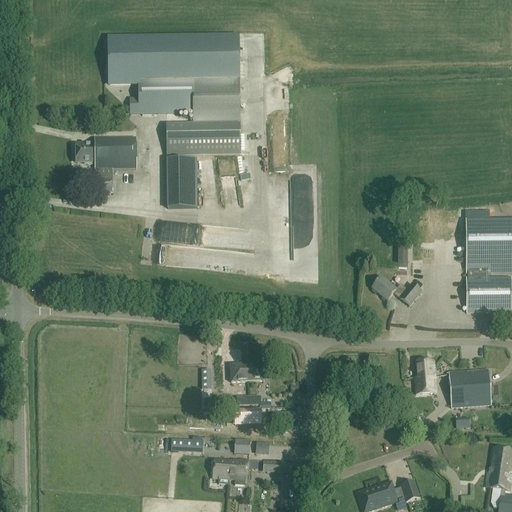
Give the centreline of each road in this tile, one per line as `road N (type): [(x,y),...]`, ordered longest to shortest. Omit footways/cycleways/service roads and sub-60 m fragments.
road 1 (tertiary): [(18,309),(9,0)]
road 2 (unclassified): [(309,336),(18,309)]
road 3 (unclassified): [(511,344),(309,336)]
road 4 (tertiary): [(21,511),(18,309)]
road 5 (residential): [(314,483),(309,336)]
